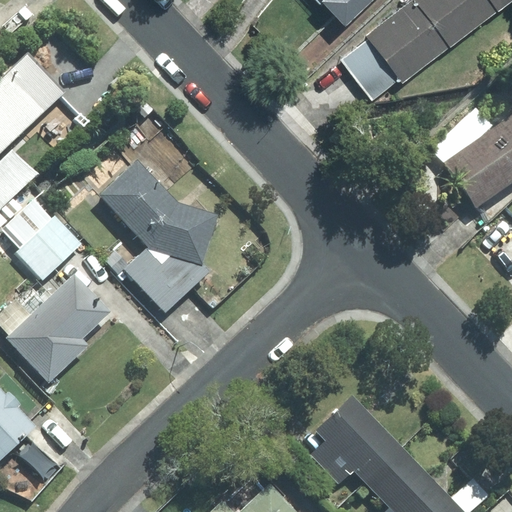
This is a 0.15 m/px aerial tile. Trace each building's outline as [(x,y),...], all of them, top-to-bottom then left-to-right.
[(316,0),(320,4),(323,1),(346,25),(372,0),(316,0)] [(414,0),(413,1),(449,48),(498,11),(489,0),(414,0)] [(511,0),(489,0),(498,11),(511,0)] [(413,1),(367,36),(369,39),(399,78),(403,83),(449,48),(413,1)] [(342,59),(372,99),(399,78),(369,39),(342,59)] [(0,154),(61,96),(24,56),(0,79),(0,154)] [(431,148),(445,163),(495,127),(476,108),(431,148)] [(511,183),(511,115),(495,127),(445,163),(477,208),(511,183)] [(0,209),(33,179),(9,152),(0,160),(0,209)] [(132,164),(95,199),(140,247),(147,250),(120,274),(158,318),(208,276),(201,267),(216,223),(173,208),(132,164)] [(13,255),(39,284),(79,248),(34,199),(0,230),(0,234),(16,252),(13,255)] [(108,316),(71,276),(47,298),(32,281),(0,309),(0,337),(44,387),(84,351),(77,343),(108,316)] [(0,459),(31,430),(0,397),(0,459)] [(347,397),(309,433),(319,443),(306,456),(334,486),(348,473),(383,510),(381,511),(466,511),(482,497),(466,480),(445,501),(347,397)] [(28,442),(13,457),(41,483),(55,468),(28,442)] [(222,511),(215,504),(206,511),(286,511),(263,485),(233,511),(222,511)]
